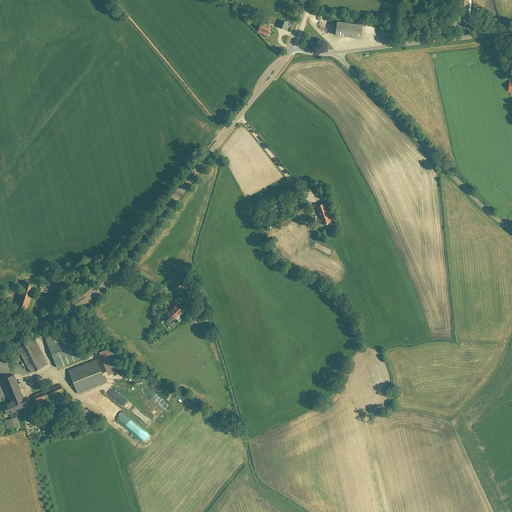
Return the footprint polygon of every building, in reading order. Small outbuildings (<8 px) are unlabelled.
[(289,22),(280,19),(278,26),(287,29),(289,22)] [(362,23),(336,19),(333,33),(360,37),(362,23)] [(262,22),(259,30),(268,34),(271,26),(270,25),(264,23),(262,22)] [(276,39),(272,44),(276,49),(281,44),(276,39)] [(310,178),(302,182),(307,192),(315,189),(310,178)] [(325,203),(315,206),(319,216),(320,215),(323,225),(331,222),(328,212),(329,212),(325,203)] [(184,275),(173,284),(180,291),(190,282),(184,275)] [(35,285),(26,282),(18,307),(27,310),(35,285)] [(191,306),(182,295),(174,303),(176,305),(183,313),(191,306)] [(176,305),(164,316),(172,324),(183,313),(176,305)] [(71,328),(47,338),(59,367),(83,358),(71,328)] [(49,363),(36,339),(19,348),(31,372),(49,363)] [(123,369),(114,347),(101,352),(110,374),(123,369)] [(97,359),(70,369),(79,393),(106,383),(97,359)] [(19,383),(15,374),(3,379),(11,402),(5,404),(9,413),(29,406),(26,397),(24,398),(21,388),(25,387),(22,381),(19,383)] [(61,384),(36,394),(40,403),(65,394),(61,384)] [(17,416),(7,419),(10,428),(20,425),(17,416)]
